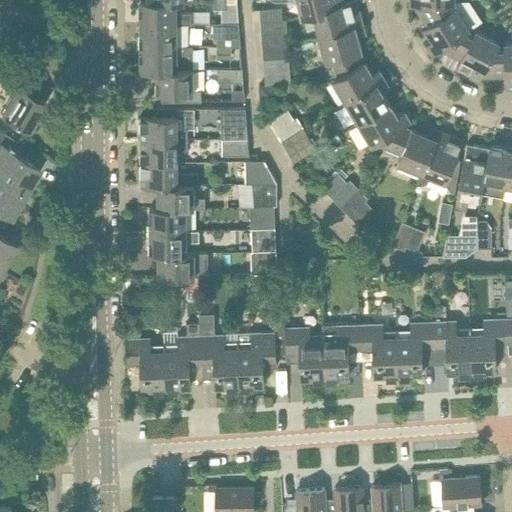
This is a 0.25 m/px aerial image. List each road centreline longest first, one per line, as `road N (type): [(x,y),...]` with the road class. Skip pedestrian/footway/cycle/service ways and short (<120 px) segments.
road 1 (residential): [(107,453),(505,425)]
road 2 (tertiary): [(94,367),(89,0)]
road 3 (residential): [(511,113),(433,85),(407,59),(385,0)]
